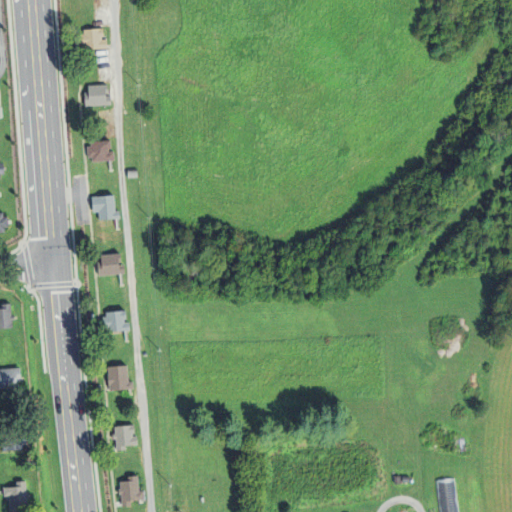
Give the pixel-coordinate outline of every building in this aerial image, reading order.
[(85,50),(85,42),(81,42),(81,36),(85,36),(84,29),(104,29),(104,37),(101,37),(101,40),(108,40),(108,49),(85,50)] [(86,107),(85,92),(89,92),(89,86),(108,85),(109,93),(107,93),(107,100),(112,99),(112,105),(86,107)] [(94,163),(93,157),(89,158),(88,147),(93,146),(92,141),(112,140),(113,149),(110,149),(110,153),(116,152),(116,161),(94,163)] [(94,212),(92,196),(116,194),(117,211),(121,210),(122,217),(100,219),(100,211),(94,212)] [(99,275),(98,262),(102,261),(102,255),(122,253),(123,260),(121,261),(122,264),(126,264),(127,272),(99,275)] [(0,329),(8,329),(8,303),(0,303),(0,329)] [(109,331),(108,325),(104,326),(103,316),(107,315),(107,311),(128,309),(129,317),(126,317),(126,321),(132,321),(132,329),(109,331)] [(111,389),(110,384),(109,384),(108,374),(110,374),(109,365),(130,364),(131,381),(135,381),(135,388),(111,389)] [(17,368),(0,368),(0,389),(17,390),(17,368)] [(117,450),(116,438),(113,438),(113,434),(116,434),(115,426),(136,424),(136,432),(134,433),(134,436),(138,436),(139,444),(126,445),(126,449),(117,450)] [(123,506),(122,493),(120,493),(120,488),(121,488),(121,481),(129,480),(129,475),(139,475),(140,491),(145,490),(146,499),(132,500),(133,505),(123,506)] [(455,478),(459,511),(440,511),(437,480),(455,478)] [(1,511),(23,511),(23,484),(1,484),(1,511)]
